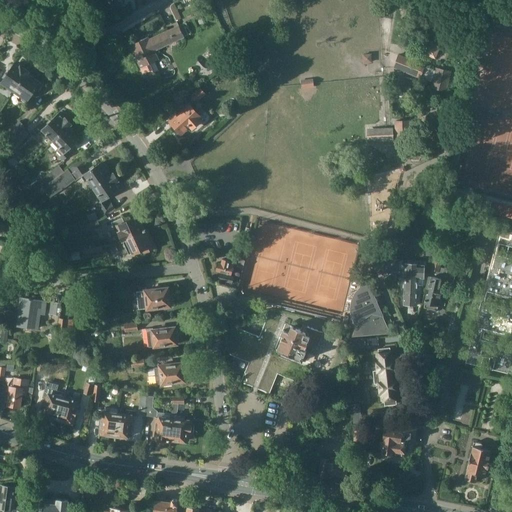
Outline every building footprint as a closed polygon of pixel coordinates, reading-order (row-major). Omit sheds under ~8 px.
[(107,0),(109,8),(123,5),(121,0),(107,0)] [(490,21),(494,22),(496,22),(499,10),(497,10),(493,9),(490,21)] [(178,11),(172,14),(176,21),(182,18),(178,11)] [(158,60),(154,51),(184,37),(178,26),(148,39),(147,37),(130,45),(137,59),(136,59),(143,74),(147,72),(149,76),(153,74),(153,75),(155,74),(155,73),(158,71),(154,62),(158,60)] [(417,28),(414,35),(423,38),(426,32),(417,28)] [(422,52),(428,54),(433,42),(426,40),(422,52)] [(398,55),(393,68),(420,78),(425,65),(398,55)] [(221,57),(215,62),(219,68),(226,62),(221,57)] [(14,92),(28,72),(21,67),(19,69),(14,65),(13,65),(12,65),(10,65),(10,66),(9,66),(9,68),(9,69),(10,70),(1,82),(14,92)] [(450,71),(436,68),(432,88),(446,91),(450,71)] [(29,73),(28,72),(14,92),(27,101),(36,89),(38,90),(42,85),(34,79),(34,78),(34,77),(29,73)] [(313,83),(313,79),(300,80),(301,85),(301,89),(314,87),(313,83)] [(199,88),(189,97),(195,103),(205,95),(199,88)] [(189,105),(171,122),(181,133),(190,125),(192,127),(199,121),(197,118),(199,116),(189,105)] [(438,108),(436,117),(444,119),(446,110),(438,108)] [(53,141),(69,126),(71,124),(60,112),(45,128),(41,124),(34,131),(38,135),(41,132),(45,136),(46,134),(53,141)] [(3,138),(9,144),(23,129),(26,126),(18,119),(9,131),(10,132),(3,138)] [(395,121),(396,143),(410,143),(409,120),(395,121)] [(443,123),(435,121),(433,130),(441,132),(443,123)] [(74,131),(69,126),(53,141),(60,148),(58,150),(61,154),(59,157),(62,160),(69,154),(66,151),(78,139),(72,134),(74,131)] [(23,129),(9,144),(4,149),(10,155),(29,134),(23,129)] [(390,129),(386,129),(369,130),(370,141),(391,140),(390,129)] [(432,134),(430,142),(438,144),(440,135),(432,134)] [(80,158),(64,171),(44,186),(51,195),(65,185),(64,182),(71,177),(69,174),(74,171),(79,178),(83,175),(92,187),(111,175),(107,169),(104,170),(100,163),(86,172),(82,166),(85,165),(80,158)] [(59,165),(45,175),(40,179),(44,186),(64,171),(59,165)] [(113,173),(111,175),(92,187),(101,200),(96,203),(104,215),(114,209),(111,204),(108,205),(104,199),(120,188),(116,182),(118,180),(113,173)] [(85,215),(88,223),(96,219),(94,213),(85,215)] [(117,224),(123,240),(147,229),(146,229),(146,228),(145,228),(142,222),(140,222),(137,216),(130,219),(122,222),(120,217),(109,222),(110,227),(117,224)] [(96,219),(88,223),(82,224),(85,232),(99,227),(96,219)] [(147,229),(123,240),(130,254),(134,252),(134,253),(143,249),(144,251),(148,249),(148,248),(154,246),(150,237),(147,229)] [(438,239),(431,270),(442,273),(443,268),(440,267),(446,241),(438,239)] [(102,247),(84,250),(84,256),(103,253),(102,247)] [(217,262),(215,270),(226,272),(225,274),(219,272),(217,279),(231,283),(233,276),(227,274),(228,273),(230,274),(233,266),(232,266),(233,261),(229,260),(222,258),(221,263),(217,262)] [(487,367),(498,369),(498,370),(511,373),(511,370),(511,262),(492,258),(466,361),(481,365),(483,356),(489,357),(487,367)] [(405,264),(404,285),(403,304),(416,305),(417,285),(422,285),(423,278),(424,265),(418,265),(418,264),(405,264)] [(442,273),(431,270),(429,270),(425,289),(429,290),(428,295),(426,294),(425,299),(424,301),(425,301),(423,308),(436,311),(441,291),(445,292),(446,286),(440,284),(441,279),(440,279),(442,273)] [(369,284),(368,285),(362,288),(358,294),(354,301),(353,308),(354,315),(358,321),(357,325),(355,325),(353,337),(390,333),(369,284)] [(158,309),(158,307),(172,305),(171,295),(169,296),(168,287),(161,288),(161,287),(151,288),(152,290),(144,291),(144,288),(138,288),(138,292),(135,292),(137,302),(140,301),(141,309),(146,308),(146,311),(158,309)] [(21,298),(17,325),(37,328),(39,313),(44,314),(46,301),(31,299),(31,298),(27,298),(27,299),(21,298)] [(58,315),(60,303),(51,302),(49,314),(58,315)] [(300,329),(291,326),(285,323),(267,316),(259,337),(239,328),(228,354),(249,362),(241,382),(244,384),(266,393),(269,394),(277,374),(298,382),(313,345),(317,347),(323,332),(307,326),(306,330),(301,328),(300,329)] [(65,331),(66,319),(59,318),(58,330),(65,331)] [(137,330),(137,323),(125,324),(125,331),(137,330)] [(149,347),(176,343),(176,342),(178,342),(177,329),(175,329),(174,328),(167,328),(167,327),(160,328),(160,329),(153,330),(153,328),(147,329),(149,347)] [(7,341),(8,334),(9,329),(1,328),(0,335),(0,340),(7,342),(7,341)] [(374,371),(374,377),(392,375),(391,370),(394,370),(395,370),(395,367),(397,367),(396,359),(394,360),(394,357),(393,357),(392,351),(390,352),(389,348),(378,349),(379,353),(376,353),(377,359),(376,359),(377,371),(374,371)] [(183,372),(182,363),(175,364),(175,363),(167,364),(167,365),(159,366),(159,367),(154,368),(156,384),(161,383),(162,386),(172,384),(172,382),(186,381),(185,372),(183,372)] [(392,381),(392,375),(374,377),(375,383),(379,383),(380,395),(381,395),(382,400),(384,400),(385,405),(396,404),(395,399),(398,398),(397,393),(398,393),(398,390),(400,390),(399,382),(397,383),(396,380),(392,381)] [(93,384),(94,377),(90,376),(88,383),(86,382),(83,392),(90,394),(93,384)] [(13,386),(10,386),(8,406),(20,407),(22,394),(26,394),(28,380),(15,378),(13,386)] [(47,417),(58,420),(64,396),(65,393),(56,390),(57,385),(47,382),(47,384),(46,384),(46,386),(43,397),(46,398),(43,409),(44,410),(43,414),(48,415),(47,417)] [(95,385),(93,400),(99,401),(101,386),(95,385)] [(72,399),(64,396),(58,420),(67,422),(67,421),(72,422),(73,418),(75,418),(78,406),(76,406),(79,394),(74,392),(72,399)] [(117,413),(115,437),(125,438),(125,435),(130,436),(132,415),(138,416),(139,414),(145,414),(146,406),(147,396),(139,395),(138,410),(135,410),(135,412),(125,411),(124,414),(117,413)] [(172,405),(171,414),(171,416),(172,416),(169,441),(170,441),(170,439),(185,442),(186,434),(190,435),(190,433),(192,433),(194,425),(192,424),(192,423),(187,422),(187,421),(182,420),(182,416),(176,415),(176,409),(183,409),(183,406),(183,403),(184,403),(184,397),(172,397),(172,405)] [(115,437),(117,413),(118,409),(110,408),(105,408),(105,410),(103,409),(100,433),(105,433),(105,435),(115,437)] [(157,412),(157,417),(154,439),(157,439),(156,441),(167,443),(167,441),(169,441),(172,416),(171,416),(171,414),(157,412)] [(392,455),(403,457),(404,452),(405,444),(407,444),(408,441),(410,441),(412,431),(411,431),(412,425),(405,424),(404,430),(401,430),(401,432),(395,431),(395,430),(384,429),(383,438),(384,438),(383,441),(382,441),(381,442),(380,446),(381,447),(382,448),(382,452),(392,453),(392,455)] [(353,441),(362,441),(362,440),(361,440),(361,428),(361,427),(353,427),(353,428),(354,441),(353,441)] [(473,443),(473,444),(473,446),(472,446),(464,479),(476,482),(478,474),(488,477),(491,468),(490,468),(492,463),(488,462),(491,450),(482,448),(482,446),(482,444),(480,443),(477,442),(476,442),(475,442),(474,442),(474,443),(473,443)] [(346,477),(348,465),(340,464),(341,459),(330,457),(329,460),(321,459),(321,460),(318,459),(317,460),(316,460),(316,461),(315,461),(315,462),(316,463),(316,464),(317,464),(318,465),(321,465),(319,476),(327,477),(328,476),(331,477),(332,475),(346,477)] [(0,508),(4,509),(3,511),(15,511),(16,510),(14,510),(16,495),(14,495),(14,493),(15,493),(15,491),(15,487),(1,485),(0,491),(0,508)] [(153,508),(152,511),(174,511),(176,505),(177,504),(177,501),(176,499),(173,499),(173,500),(172,500),(172,503),(164,502),(164,498),(165,496),(157,495),(156,501),(155,508),(153,508)] [(67,511),(68,500),(57,499),(57,504),(53,503),(53,499),(42,498),(41,502),(40,511),(67,511)]
